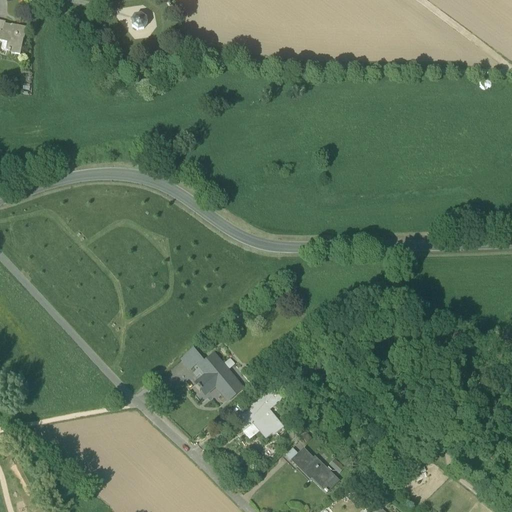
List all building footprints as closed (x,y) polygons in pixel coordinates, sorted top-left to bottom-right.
[(143,33),(145,29),(146,29),(146,28),(145,23),(145,22),(144,22),(141,19),(139,18),(139,19),(134,20),(134,19),(133,20),(131,24),(130,25),(131,26),(131,30),(132,32),(132,31),(136,34),(136,35),(137,35),(137,34),(142,34),(143,33)] [(0,42),(3,43),(9,45),(8,51),(7,51),(7,52),(7,54),(19,57),(23,40),(25,30),(17,28),(16,29),(4,26),(3,26),(2,34),(0,33),(0,42)] [(1,51),(7,52),(7,51),(8,51),(9,45),(3,43),(1,51)] [(181,361),(190,371),(197,365),(200,362),(192,352),(181,361)] [(218,399),(223,406),(228,402),(241,390),(213,357),(203,365),(200,368),(207,377),(196,386),(194,388),(199,393),(201,392),(204,396),(215,387),(223,395),(218,399)] [(261,404),(267,410),(282,398),(271,385),(263,392),(268,398),(261,404)] [(251,402),(256,408),(261,403),(261,404),(268,398),(263,392),(251,402)] [(258,433),(265,441),(272,435),(273,437),(283,429),(267,410),(261,404),(261,403),(256,408),(237,423),(251,439),(258,433)] [(282,459),(288,465),(291,462),(297,456),(290,450),(282,459)] [(311,481),(326,496),(339,483),(320,465),(319,466),(303,450),(297,456),(291,462),(310,482),(311,481)]
